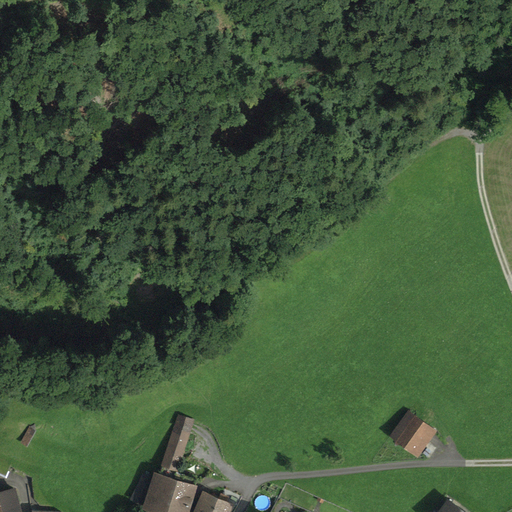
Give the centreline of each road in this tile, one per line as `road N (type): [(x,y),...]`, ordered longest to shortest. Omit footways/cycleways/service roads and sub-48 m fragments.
road 1 (track): [(511,285),(486,210),(473,135),(457,130),(429,142),(298,257),(227,284),(130,314),(0,289)]
road 2 (track): [(234,484),(511,463)]
